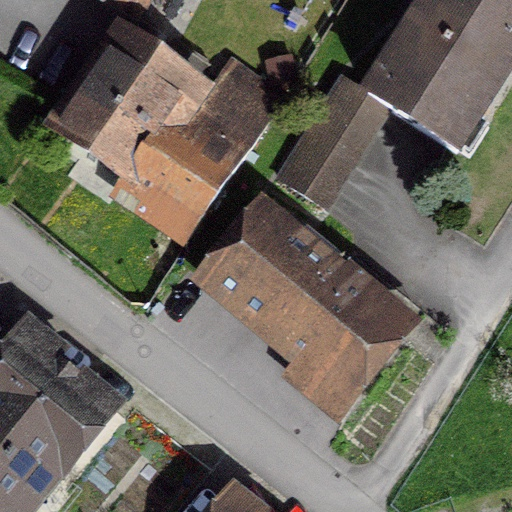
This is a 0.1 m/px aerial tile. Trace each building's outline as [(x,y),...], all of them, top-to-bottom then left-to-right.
[(148,0),(105,0),(139,18),(148,0)] [(236,26),(196,0),(148,0),(139,18),(210,65),(236,26)] [(511,56),(511,0),(413,0),(353,100),(349,106),(383,126),(447,165),(511,56)] [(177,258),(276,120),(223,82),(198,117),(100,48),(26,151),(177,258)] [(349,106),(353,100),(338,90),(274,187),(323,218),(383,126),(349,106)] [(331,429),(404,331),(252,218),(189,303),(292,379),(282,392),(331,429)] [(0,511),(28,511),(106,412),(13,340),(0,356),(0,511)] [(232,511),(216,499),(206,511),(232,511)]
